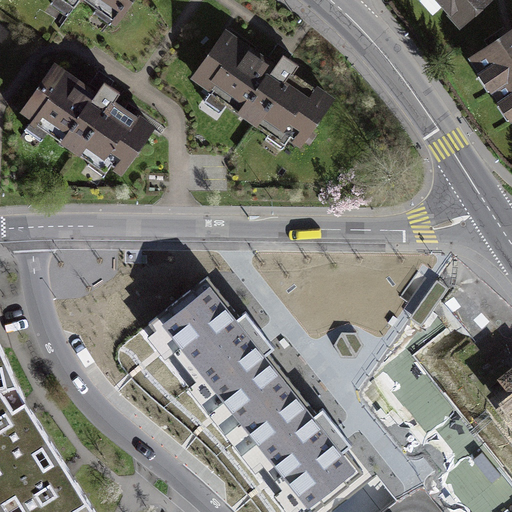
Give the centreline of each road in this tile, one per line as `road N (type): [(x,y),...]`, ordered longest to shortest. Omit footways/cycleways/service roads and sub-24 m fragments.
road 1 (residential): [(491,209),(424,230),(33,229)]
road 2 (residential): [(33,229),(34,276),(48,328),(81,388),(211,511)]
road 3 (unknown): [(178,227),(227,404),(265,436),(266,477),(246,511)]
road 4 (tertiary): [(491,209),(418,97),(331,0)]
